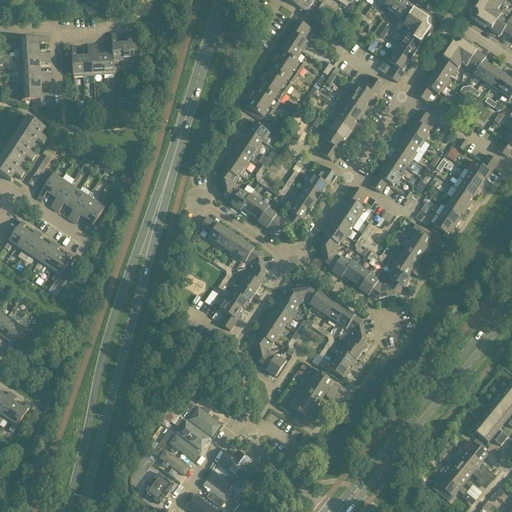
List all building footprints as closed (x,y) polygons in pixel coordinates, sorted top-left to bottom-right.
[(287,0),(298,7),(300,9),(306,13),(313,2),(310,0),(287,0)] [(407,12),(411,7),(400,0),(389,0),(388,3),(391,5),(387,11),(388,11),(389,12),(400,19),(402,20),(405,23),(411,15),(407,12)] [(496,12),(499,8),(487,0),(483,0),(482,3),(479,1),(472,11),(475,13),(477,20),(475,23),(485,30),(486,27),(491,30),(501,15),(496,12)] [(348,10),(343,16),(348,19),(353,13),(348,10)] [(413,12),(411,15),(405,23),(403,27),(408,30),(405,35),(420,44),(423,40),(426,42),(431,34),(432,32),(430,30),(428,22),(430,19),(420,13),(418,16),(413,12)] [(501,15),(491,30),(490,31),(500,37),(502,35),(501,35),(509,23),(508,23),(506,22),(508,20),(501,15)] [(509,37),(511,39),(511,37),(511,19),(508,23),(509,23),(501,35),(502,35),(508,39),(509,37)] [(298,21),(291,32),(293,33),(304,41),(311,30),(298,21)] [(308,44),(304,41),(293,33),(286,43),(300,52),(302,50),(304,51),(308,44)] [(132,34),(127,34),(128,45),(122,45),(123,64),(133,64),(132,34)] [(116,45),(116,35),(111,35),(112,46),(112,45),(113,65),(123,64),(122,45),(116,45)] [(403,43),(401,45),(415,54),(421,45),(420,44),(405,35),(401,41),(403,43)] [(18,40),(19,51),(39,50),(38,44),(49,44),(48,39),(18,40)] [(367,51),(371,54),(378,44),(374,41),(367,51)] [(466,68),(475,53),(471,51),(473,48),(463,41),(461,44),(453,46),(450,44),(444,53),(447,55),(444,60),(458,70),(461,65),(466,68)] [(299,54),(300,52),(286,43),(280,52),(283,54),(296,62),(300,56),(299,54)] [(112,45),(112,46),(107,46),(108,56),(102,57),(103,76),(114,76),(113,65),(112,45)] [(398,46),(393,53),(409,63),(415,54),(401,45),(399,47),(398,46)] [(103,76),(102,57),(97,57),(96,46),(91,47),(93,77),(103,76)] [(91,47),(87,47),(87,57),(82,58),(83,77),(93,77),(91,47)] [(83,77),(82,58),(77,58),(76,48),(70,48),(72,78),(83,77)] [(19,51),(19,61),(50,59),(49,55),(39,55),(39,50),(19,51)] [(482,62),(483,63),(486,59),(476,52),(475,53),(466,68),(472,73),(474,71),(476,72),(482,62)] [(278,57),(272,53),(269,57),(275,61),(278,57)] [(403,72),(409,63),(393,53),(389,59),(391,61),(389,63),(394,67),(390,72),(401,79),(404,74),(403,72)] [(304,67),(296,62),(283,54),(277,63),(298,76),(304,67)] [(275,61),(269,57),(266,61),(272,65),(275,61)] [(19,61),(20,72),(40,70),(39,65),(50,64),(50,59),(19,61)] [(458,70),(444,60),(443,59),(436,69),(450,78),(452,75),(454,77),(458,70)] [(486,64),(483,63),(482,62),(476,72),(472,78),(479,82),(480,81),(483,82),(492,68),(486,64)] [(277,63),(271,72),(292,85),(298,76),(277,63)] [(490,90),(501,74),(492,68),(483,82),(485,84),(484,85),(490,90)] [(436,69),(430,77),(446,88),(451,81),(449,80),(450,78),(436,69)] [(20,72),(21,82),(51,80),(50,75),(40,76),(40,70),(20,72)] [(266,75),(260,71),(257,75),(263,79),(266,75)] [(271,72),(265,81),(286,94),(292,85),(271,72)] [(390,72),(387,77),(391,80),(397,84),(401,79),(390,72)] [(510,80),(501,74),(490,90),(497,94),(498,92),(501,94),(510,80)] [(263,79),(257,75),(254,80),(260,84),(263,79)] [(362,88),(375,97),(383,86),(370,77),(363,88),(362,88)] [(442,95),(446,88),(430,77),(424,87),(422,86),(419,91),(430,98),(433,93),(438,96),(440,93),(442,95)] [(21,82),(21,92),(41,91),(41,85),(51,85),(51,80),(21,82)] [(511,95),(511,81),(510,80),(501,94),(503,96),(502,97),(509,102),(511,98),(510,98),(511,95)] [(265,81),(259,90),(280,103),(286,94),(265,81)] [(371,104),(375,97),(362,88),(363,88),(360,86),(353,96),(367,105),(369,103),(371,104)] [(254,93),(248,89),(245,93),(251,97),(254,93)] [(259,90),(253,99),(274,112),(280,103),(259,90)] [(41,91),(21,92),(22,102),(31,102),(31,110),(52,108),(51,95),(41,96),(41,91)] [(419,91),(415,96),(426,103),(430,98),(419,91)] [(251,97),(245,93),(243,98),(248,102),(251,97)] [(314,96),(310,93),(307,97),(302,105),(306,108),(311,100),(314,96)] [(353,96),(347,105),(363,115),(368,108),(366,107),(367,105),(353,96)] [(105,106),(105,107),(113,107),(113,99),(109,99),(105,100),(105,106)] [(266,120),(268,122),(274,112),(253,99),(247,108),(243,105),(241,109),(263,124),(266,120)] [(343,102),(337,111),(355,123),(357,121),(359,122),(363,115),(347,105),(343,102)] [(335,123),(351,133),(356,126),(354,125),(355,123),(337,111),(331,120),(335,123)] [(420,111),(417,117),(427,124),(431,118),(420,111)] [(415,123),(409,133),(425,143),(429,136),(427,135),(429,132),(424,129),(425,127),(427,124),(417,117),(413,122),(415,123)] [(27,120),(16,137),(32,147),(35,141),(43,146),(46,140),(39,136),(43,130),(44,131),(45,131),(26,118),(25,119),(27,120)] [(335,123),(330,132),(343,141),(345,139),(347,140),(351,133),(335,123)] [(270,135),(254,124),(248,134),(261,143),(266,146),(268,143),(265,141),(270,135)] [(323,141),(326,143),(339,151),(344,144),(342,143),(343,141),(330,132),(323,141)] [(409,133),(403,142),(417,151),(418,148),(420,150),(425,143),(409,133)] [(511,151),(511,133),(506,143),(504,141),(500,147),(511,154),(511,151)] [(248,134),(242,143),(257,153),(262,146),(260,145),(261,143),(248,134)] [(16,137),(5,154),(20,164),(24,158),(31,163),(35,157),(28,153),(32,147),(16,137)] [(52,159),(63,142),(55,137),(43,155),(46,157),(47,156),(52,159)] [(457,147),(457,148),(463,152),(468,144),(467,143),(462,140),(457,147)] [(403,142),(397,151),(417,164),(423,155),(417,151),(403,142)] [(242,143),(236,152),(250,161),(251,158),(253,160),(257,153),(242,143)] [(326,143),(319,154),(332,162),(339,151),(326,143)] [(498,151),(497,152),(507,159),(511,154),(500,147),(498,151)] [(452,150),(447,157),(452,160),(457,153),(452,150)] [(397,151),(391,160),(405,169),(411,173),(417,164),(397,151)] [(236,152),(230,161),(245,171),(250,164),(248,163),(250,161),(236,152)] [(0,161),(0,175),(10,182),(11,181),(9,180),(12,175),(20,180),(24,174),(16,170),(20,164),(5,154),(0,161)] [(488,156),(484,162),(494,168),(498,163),(488,156)] [(391,160),(385,169),(401,179),(405,172),(403,171),(405,169),(391,160)] [(245,171),(230,161),(224,170),(238,179),(239,177),(241,178),(245,171)] [(476,163),(469,173),(483,182),(485,179),(486,181),(494,168),(484,162),(482,164),(481,167),(476,163)] [(316,178),(316,179),(327,186),(329,188),(336,176),(330,172),(323,168),(316,178)] [(401,179),(385,169),(379,178),(377,177),(374,182),(384,189),(386,186),(387,184),(393,187),(394,184),(396,186),(401,179)] [(220,180),(222,189),(235,186),(235,183),(238,179),(224,170),(220,177),(222,178),(220,180)] [(469,173),(463,182),(479,192),(483,185),(482,184),(483,182),(469,173)] [(62,181),(53,175),(37,200),(41,203),(47,194),(51,197),(62,181)] [(321,195),(327,186),(316,179),(316,178),(313,177),(312,179),(310,178),(305,185),(321,195)] [(116,179),(111,187),(118,191),(123,183),(116,179)] [(71,186),(62,181),(51,197),(55,200),(50,209),(54,211),(71,186)] [(374,182),(370,187),(381,194),(384,189),(374,182)] [(463,182),(457,191),(471,200),(473,197),(475,199),(479,192),(463,182)] [(315,204),(321,195),(305,185),(301,192),(303,193),(301,195),(315,204)] [(64,206),(68,209),(79,192),(71,186),(54,211),(58,214),(64,206)] [(235,186),(222,189),(224,197),(226,199),(225,201),(231,205),(232,205),(240,192),(236,189),(235,186)] [(451,187),(446,195),(452,199),(451,200),(467,210),(471,203),(470,202),(471,200),(457,191),(451,187)] [(354,188),(347,199),(349,201),(360,208),(367,197),(365,195),(354,188)] [(88,198),(79,192),(68,209),(72,212),(67,220),(71,223),(88,198)] [(242,193),(240,192),(232,205),(231,205),(240,212),(250,196),(244,192),(242,193)] [(293,203),(309,213),(315,204),(301,195),(300,197),(298,196),(293,203)] [(248,214),(250,216),(259,202),(250,196),(240,212),(247,216),(248,214)] [(80,217),(85,220),(96,203),(88,198),(71,223),(75,225),(80,217)] [(451,200),(445,209),(459,218),(461,215),(463,217),(467,210),(451,200)] [(349,201),(343,210),(358,220),(363,214),(364,215),(368,210),(364,208),(363,209),(360,208),(349,201)] [(259,202),(250,216),(253,217),(251,219),(258,224),(269,208),(259,202)] [(105,209),(96,203),(85,220),(89,223),(84,231),(88,234),(105,209)] [(303,223),(309,213),(293,203),(289,210),(291,211),(289,214),(302,222),(303,223)] [(268,230),(268,229),(277,216),(274,214),(275,213),(269,208),(258,224),(268,230)] [(445,209),(439,218),(455,228),(459,221),(458,220),(459,218),(445,209)] [(343,210),(337,219),(351,228),(352,229),(358,220),(343,210)] [(298,229),(302,222),(289,214),(286,217),(284,218),(286,231),(295,230),(296,227),(298,229)] [(277,216),(268,229),(274,233),(275,232),(278,233),(286,231),(284,218),(281,219),(277,216)] [(207,218),(200,229),(206,232),(213,222),(207,218)] [(455,228),(439,218),(433,227),(447,236),(449,233),(451,235),(455,228)] [(331,228),(346,238),(351,231),(349,230),(351,228),(337,219),(331,228)] [(217,247),(227,232),(213,222),(206,232),(211,236),(208,239),(211,241),(210,243),(217,247)] [(23,230),(26,226),(22,223),(4,249),(8,252),(12,246),(17,249),(28,233),(23,230)] [(428,240),(428,239),(430,236),(415,226),(413,230),(411,228),(404,238),(425,252),(432,242),(428,240)] [(324,237),(325,237),(338,246),(340,244),(342,245),(346,238),(331,228),(324,237)] [(32,236),(28,233),(17,249),(21,252),(17,258),(21,261),(39,234),(35,232),(32,236)] [(227,232),(217,247),(223,252),(224,250),(227,251),(236,237),(227,232)] [(34,260),(45,244),(40,241),(43,237),(39,234),(21,261),(25,263),(29,257),(34,260)] [(236,237),(227,251),(229,253),(228,255),(235,259),(245,243),(236,237)] [(323,256),(336,253),(336,250),(338,246),(325,237),(321,244),(323,245),(321,247),(323,256)] [(425,252),(404,238),(399,247),(419,261),(425,252)] [(49,247),(45,244),(34,260),(38,263),(34,269),(38,272),(56,245),(52,243),(49,247)] [(245,243),(235,259),(241,263),(242,262),(245,263),(254,250),(245,243)] [(38,272),(37,274),(40,277),(46,268),(51,271),(62,255),(57,252),(60,249),(60,248),(56,245),(38,272)] [(419,261),(399,247),(393,256),(413,270),(419,261)] [(427,253),(433,257),(436,253),(430,249),(427,253)] [(254,250),(245,263),(249,266),(250,269),(263,266),(261,258),(259,256),(260,254),(254,250)] [(336,253),(323,256),(325,264),(327,266),(326,268),(332,272),(341,259),(337,256),(336,254),(336,253)] [(372,260),(375,256),(371,253),(367,260),(371,262),(372,260)] [(433,257),(427,253),(424,257),(430,261),(433,257)] [(69,254),(69,255),(66,258),(62,255),(51,271),(55,274),(51,280),(55,283),(53,286),(60,291),(69,279),(62,274),(73,257),(69,254)] [(413,270),(393,256),(386,265),(394,270),(407,279),(408,278),(413,270)] [(341,259),(332,272),(341,279),(351,263),(345,259),(344,260),(341,259)] [(351,263),(341,279),(348,283),(349,281),(351,283),(360,269),(351,263)] [(263,266),(250,269),(250,272),(248,276),(261,285),(265,278),(263,277),(265,275),(263,266)] [(415,271),(421,275),(424,270),(418,267),(415,271)] [(360,269),(351,283),(354,284),(352,286),(359,291),(369,275),(360,269)] [(390,281),(403,289),(404,290),(410,280),(408,278),(407,279),(394,270),(390,277),(392,278),(390,281)] [(421,275),(415,271),(413,275),(418,279),(421,275)] [(369,275),(359,291),(369,297),(369,296),(378,283),(375,281),(376,279),(369,275)] [(262,285),(261,285),(248,276),(246,279),(244,277),(240,284),(255,294),(262,285)] [(385,285),(387,298),(396,297),(397,294),(399,296),(403,289),(390,281),(387,284),(385,285)] [(378,283),(369,296),(375,300),(376,299),(379,300),(387,298),(385,285),(382,286),(378,283)] [(255,294),(240,284),(235,291),(237,292),(236,294),(249,303),(255,294)] [(309,306),(318,293),(312,289),(311,290),(308,289),(300,291),(302,304),(305,303),(309,306)] [(299,305),(302,304),(300,291),(291,292),(290,295),(288,293),(284,300),(297,308),(299,305)] [(311,310),(317,314),(328,298),(318,292),(318,293),(309,306),(312,308),(311,310)] [(249,303),(236,294),(234,293),(228,302),(241,311),(243,309),(245,310),(249,303)] [(328,318),(337,304),(328,298),(317,314),(324,318),(325,317),(328,318)] [(297,308),(284,300),(283,299),(277,309),(292,319),(297,312),(295,311),(297,308)] [(234,327),(237,322),(242,315),(240,313),(241,311),(228,302),(221,311),(226,315),(223,320),(234,327)] [(329,322),(335,326),(346,310),(337,304),(328,318),(330,320),(329,322)] [(288,326),(292,319),(277,309),(271,318),(285,327),(286,325),(288,326)] [(346,330),(355,317),(346,310),(335,326),(342,330),(343,329),(346,330)] [(350,333),(351,336),(364,333),(362,325),(360,323),(361,321),(355,317),(346,330),(350,333)] [(16,324),(7,318),(0,329),(0,337),(5,340),(16,324)] [(4,351),(4,352),(6,354),(8,355),(11,351),(19,339),(25,330),(29,324),(20,318),(16,324),(5,340),(10,343),(9,345),(4,351)] [(285,327),(271,318),(265,327),(281,337),(285,330),(283,329),(285,327)] [(223,320),(220,325),(230,332),(234,327),(223,320)] [(276,344),(281,337),(265,327),(259,336),(259,337),(273,345),(274,343),(276,344)] [(351,339),(349,343),(362,352),(366,345),(364,344),(366,342),(364,333),(351,336),(351,339)] [(273,345),(259,337),(255,343),(257,344),(255,346),(257,355),(271,352),(270,349),(273,345)] [(345,344),(341,351),(356,361),(362,352),(349,343),(347,345),(345,344)] [(341,351),(335,360),(348,369),(350,367),(352,368),(356,361),(341,351)] [(271,355),(271,352),(257,355),(259,363),(261,365),(260,367),(266,371),(275,358),(271,355)] [(278,359),(275,358),(266,371),(276,378),(286,362),(279,358),(278,359)] [(347,371),(348,369),(335,360),(328,369),(344,380),(349,373),(347,371)] [(326,392),(333,383),(312,369),(306,379),(326,392)] [(326,392),(306,379),(300,388),(321,401),(326,392)] [(321,401),(300,388),(294,397),(315,410),(321,401)] [(329,394),(335,398),(337,394),(331,390),(329,394)] [(511,393),(507,390),(500,398),(511,407),(511,393)] [(1,395),(0,397),(0,415),(13,396),(9,394),(6,398),(1,395)] [(187,399),(190,402),(195,405),(196,404),(199,400),(191,394),(187,399)] [(326,398),(332,402),(335,398),(329,394),(326,398)] [(17,399),(13,396),(0,415),(0,424),(3,420),(7,423),(18,406),(14,404),(17,399)] [(315,410),(294,397),(288,406),(290,408),(287,411),(302,421),(305,418),(308,420),(315,410)] [(511,407),(500,398),(493,406),(511,421),(511,414),(511,415),(511,414),(511,407)] [(189,414),(195,405),(190,402),(184,410),(189,414)] [(13,434),(30,408),(26,405),(23,410),(18,406),(7,423),(12,426),(9,432),(13,434)] [(511,421),(493,406),(486,415),(502,427),(505,423),(511,428),(511,421)] [(196,407),(187,422),(212,438),(219,427),(205,419),(207,414),(196,407)] [(317,412),(323,416),(325,412),(319,408),(317,412)] [(173,424),(179,416),(170,409),(164,418),(173,424)] [(314,416),(320,420),(323,416),(317,412),(314,416)] [(486,415),(480,423),(504,443),(508,439),(498,431),(502,427),(486,415)] [(185,420),(180,416),(173,425),(178,428),(185,420)] [(209,439),(185,423),(177,435),(201,451),(209,439)] [(504,443),(480,423),(472,432),(488,444),(491,440),(501,447),(504,443)] [(174,434),(169,431),(163,439),(167,443),(174,434)] [(174,437),(167,447),(193,465),(200,455),(174,437)] [(145,449),(151,453),(157,445),(151,440),(145,449)] [(472,443),(465,452),(480,464),(486,458),(489,461),(492,456),(486,451),(484,453),(472,443)] [(163,449),(159,445),(158,445),(152,454),(157,458),(163,449)] [(437,456),(442,460),(448,453),(443,449),(437,456)] [(250,469),(225,451),(216,463),(242,481),(250,469)] [(189,470),(164,452),(156,462),(181,480),(189,470)] [(480,464),(465,452),(458,460),(473,473),(475,471),(480,464)] [(132,474),(131,484),(135,487),(153,463),(148,460),(145,457),(132,474)] [(458,460),(452,469),(467,481),(472,475),(475,477),(478,473),(475,471),(473,473),(458,460)] [(460,489),(461,487),(467,481),(452,469),(446,465),(440,473),(445,477),(460,489)] [(239,485),(217,468),(209,478),(231,495),(239,485)] [(249,481),(254,484),(260,476),(255,472),(249,481)] [(173,486),(159,475),(144,494),(159,505),(173,486)] [(464,490),(461,487),(460,489),(445,477),(438,486),(436,486),(432,490),(449,503),(458,492),(461,494),(464,490)] [(224,498),(201,480),(195,488),(207,496),(204,499),(220,511),(225,505),(221,502),(224,498)] [(238,495),(243,499),(250,490),(245,486),(238,495)] [(495,494),(500,498),(504,494),(499,490),(495,494)] [(212,511),(193,497),(186,507),(191,511),(212,511)] [(233,511),(235,509),(239,505),(234,501),(228,510),(230,511),(233,511)]
